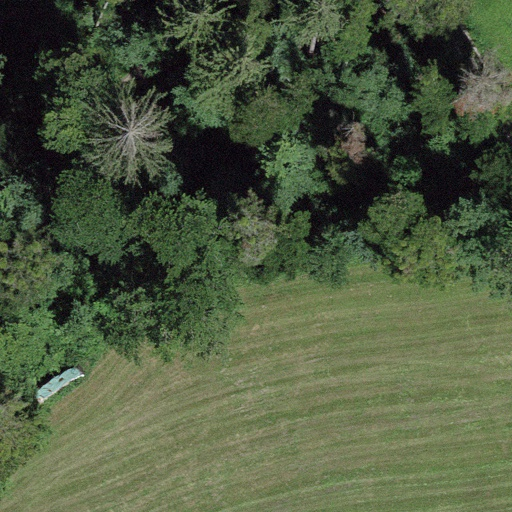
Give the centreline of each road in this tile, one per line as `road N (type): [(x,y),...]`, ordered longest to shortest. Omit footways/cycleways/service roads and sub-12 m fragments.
road 1 (track): [(0,201),(239,0)]
road 2 (track): [(511,120),(451,0)]
